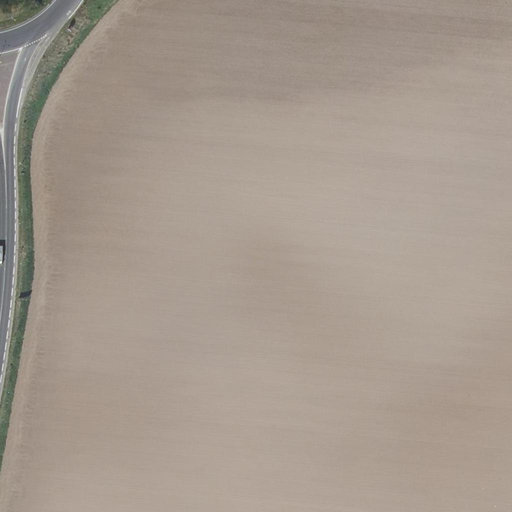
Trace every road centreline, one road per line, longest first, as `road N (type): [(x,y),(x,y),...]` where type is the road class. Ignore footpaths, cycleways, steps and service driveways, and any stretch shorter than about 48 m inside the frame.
road 1 (secondary): [(0,326),(0,139)]
road 2 (secondary): [(0,139),(43,22)]
